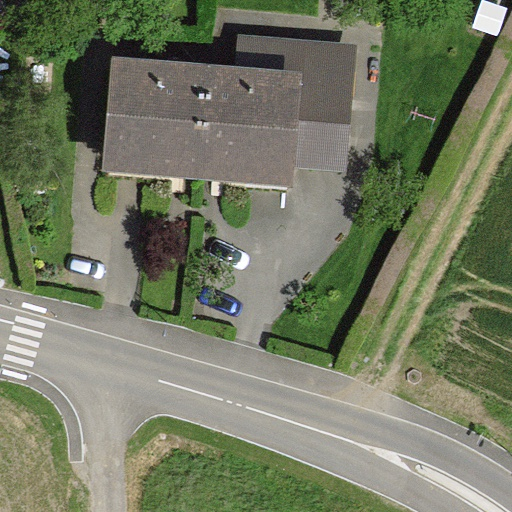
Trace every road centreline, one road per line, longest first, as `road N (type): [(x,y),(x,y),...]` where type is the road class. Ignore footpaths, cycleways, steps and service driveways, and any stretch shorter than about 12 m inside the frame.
road 1 (tertiary): [(0,334),(388,465),(464,511)]
road 2 (track): [(106,365),(110,511)]
